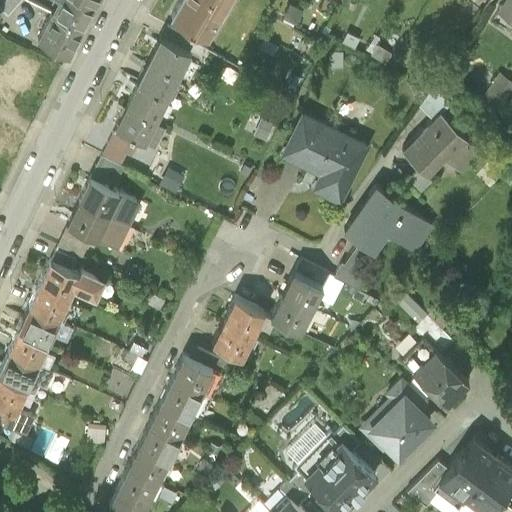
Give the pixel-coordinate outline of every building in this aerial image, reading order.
[(17,0),(0,0),(0,10),(5,15),(17,0)] [(56,0),(51,10),(81,26),(95,0),(56,0)] [(205,32),(223,0),(177,0),(171,12),(205,32)] [(511,0),(505,0),(502,5),(511,12),(511,0)] [(67,53),(81,26),(51,10),(37,37),(67,53)] [(344,41),(360,49),(365,39),(350,30),(344,41)] [(160,34),(149,57),(178,72),(190,49),(160,34)] [(376,43),(370,53),(384,61),(389,52),(376,43)] [(342,48),(328,49),(328,64),(342,64),(342,48)] [(18,49),(4,80),(29,91),(43,60),(18,49)] [(149,57),(137,78),(166,94),(178,72),(149,57)] [(480,96),(481,97),(491,83),(504,93),(494,106),(496,108),(511,84),(511,79),(499,70),(480,96)] [(137,78),(125,101),(155,116),(166,94),(137,78)] [(494,106),(504,93),(491,83),(481,97),(485,99),(479,108),(488,114),(494,106)] [(431,84),(418,103),(432,116),(439,109),(440,110),(449,101),(431,84)] [(153,118),(155,116),(125,101),(114,123),(151,143),(162,123),(153,118)] [(479,148),(440,110),(439,109),(432,116),(401,147),(420,165),(422,167),(440,150),(458,169),(479,148)] [(364,142),(300,111),(283,147),(326,168),(318,183),(339,193),(364,142)] [(266,140),(273,122),(260,116),(252,134),(266,140)] [(0,120),(0,151),(17,158),(28,132),(0,120)] [(422,167),(420,165),(406,180),(418,193),(433,178),(422,167)] [(183,174),(166,166),(158,183),(174,191),(183,174)] [(90,176),(78,199),(126,223),(137,200),(90,176)] [(388,225),(415,245),(431,223),(375,183),(342,228),(358,240),(371,249),(388,225)] [(114,246),(126,223),(78,199),(66,222),(91,234),(114,246)] [(91,234),(66,222),(55,243),(81,255),(91,234)] [(355,270),(371,249),(358,240),(342,262),(340,261),(333,273),(359,286),(365,277),(355,270)] [(56,249),(51,259),(72,269),(76,259),(56,249)] [(298,255),(292,268),(321,282),(327,270),(298,255)] [(50,259),(40,280),(70,294),(74,284),(80,273),(79,272),(72,269),(51,259),(50,259)] [(81,267),(79,272),(80,273),(74,284),(95,294),(103,278),(81,267)] [(280,290),(309,304),(321,282),(292,268),(280,290)] [(40,280),(29,302),(59,316),(70,294),(40,280)] [(414,325),(422,333),(439,350),(452,337),(400,286),(391,296),(417,322),(414,325)] [(309,304),(280,290),(269,312),(298,326),(309,304)] [(222,316),(251,331),(262,309),(234,294),(222,316)] [(29,302),(19,324),(48,338),(59,316),(29,302)] [(251,331),(222,316),(211,339),(239,353),(251,331)] [(19,324),(9,347),(48,365),(54,352),(44,348),(48,338),(19,324)] [(422,333),(400,355),(417,372),(431,387),(438,393),(446,401),(468,378),(450,360),(439,350),(422,333)] [(197,346),(191,357),(220,371),(225,359),(197,346)] [(9,347),(0,365),(0,370),(28,383),(35,387),(39,379),(46,382),(52,367),(48,365),(9,347)] [(145,360),(126,350),(121,358),(132,364),(130,367),(139,372),(145,360)] [(182,352),(170,374),(212,395),(223,373),(220,371),(191,357),(182,352)] [(18,404),(28,383),(0,370),(0,400),(16,408),(18,404)] [(423,396),(431,387),(417,372),(408,381),(423,396)] [(170,374),(159,397),(189,411),(201,417),(212,395),(170,374)] [(388,440),(397,449),(428,418),(403,392),(397,398),(392,394),(363,424),(384,444),(388,440)] [(159,397),(148,419),(178,433),(189,411),(159,397)] [(16,408),(0,400),(0,401),(0,416),(24,428),(32,411),(18,404),(16,408)] [(148,419),(137,441),(166,455),(178,433),(148,419)] [(105,423),(87,422),(86,440),(104,441),(105,423)] [(342,422),(333,431),(350,448),(359,439),(342,422)] [(333,431),(329,427),(292,463),(297,468),(313,484),(338,509),(374,472),(350,448),(333,431)] [(456,504),(461,498),(495,453),(474,437),(465,449),(463,448),(453,461),(451,460),(447,465),(431,485),(435,488),(456,504)] [(137,441),(126,463),(155,477),(166,455),(137,441)] [(511,472),(511,465),(495,453),(461,498),(479,511),(482,511),(498,491),(511,472)] [(425,502),(435,488),(431,485),(447,465),(437,457),(406,488),(425,502)] [(144,500),(155,477),(126,463),(107,500),(132,511),(136,511),(142,499),(144,500)] [(297,468),(288,476),(305,493),(313,484),(297,468)] [(297,502),(305,493),(288,476),(278,485),(284,491),(285,490),(297,502)] [(175,490),(163,484),(158,493),(171,500),(175,490)] [(269,507),(271,510),(273,511),(307,511),(297,502),(285,490),(284,491),(269,507)] [(497,511),(506,501),(508,498),(498,491),(482,511),(497,511)] [(511,511),(511,505),(506,501),(497,511),(511,511)]
